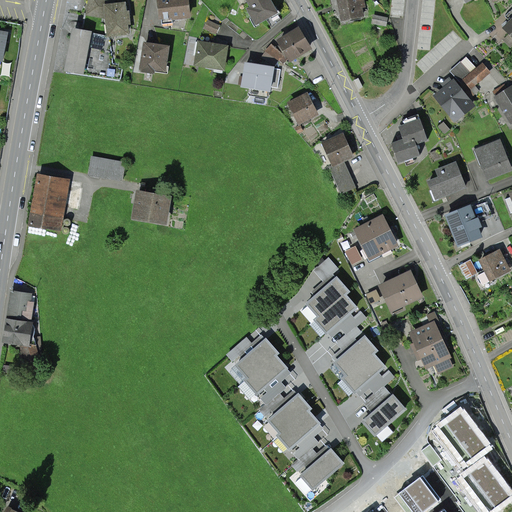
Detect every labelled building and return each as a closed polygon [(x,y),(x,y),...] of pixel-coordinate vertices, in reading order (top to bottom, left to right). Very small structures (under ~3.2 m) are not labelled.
[(113,0),(88,0),(85,15),(105,19),(107,38),(129,35),(128,25),(131,25),(129,11),(126,11),(126,2),(113,3),(113,0)] [(188,0),(157,0),(160,20),(190,17),(188,0)] [(245,0),(249,7),(246,9),(255,25),(278,13),(270,0),(245,0)] [(364,0),(336,0),(341,22),(365,17),(363,8),(366,8),(364,0)] [(388,18),(373,15),(372,24),(386,26),(388,18)] [(511,17),(502,28),(511,38),(511,17)] [(298,27),(276,40),(289,62),(311,49),(298,27)] [(93,33),(73,30),(65,73),(85,77),(93,33)] [(228,46),(197,40),(193,66),(224,71),(228,46)] [(170,46),(143,42),(139,72),(154,74),(155,71),(166,73),(170,46)] [(468,58),(451,74),(469,93),(486,77),(468,58)] [(275,67),(245,62),(241,87),(270,92),(271,87),(277,88),(280,70),(274,69),(275,67)] [(450,84),(431,100),(452,125),(471,108),(450,84)] [(511,85),(493,97),(510,125),(511,123),(511,85)] [(308,93),(288,102),(298,125),(318,115),(308,93)] [(403,139),(391,143),(398,163),(420,156),(416,144),(427,141),(418,115),(403,120),(405,124),(399,127),(402,136),(403,139)] [(343,133),(321,142),(332,166),(332,167),(344,162),(354,158),(343,133)] [(511,168),(500,139),(474,149),(486,181),(511,171),(511,168)] [(126,162),(91,156),(87,177),(123,183),(126,162)] [(332,166),(328,167),(341,194),(356,188),(344,162),(332,167),(332,166)] [(437,177),(427,181),(435,201),(466,188),(456,162),(435,170),(437,177)] [(70,179),(37,174),(28,226),(61,232),(70,179)] [(172,197),(136,190),(131,219),(167,225),(172,197)] [(470,205),(444,215),(457,248),(483,238),(470,205)] [(387,220),(358,233),(371,260),(399,247),(387,220)] [(356,248),(345,253),(352,268),(363,263),(356,248)] [(500,249),(478,260),(489,282),(511,271),(500,249)] [(349,288),(337,275),(308,301),(321,316),(317,319),(329,333),(357,308),(343,293),(349,288)] [(415,277),(383,290),(394,314),(425,301),(415,277)] [(35,293),(11,291),(8,317),(32,320),(35,293)] [(32,320),(8,317),(6,338),(29,341),(32,320)] [(436,323),(412,334),(429,372),(453,361),(436,323)] [(379,349),(366,333),(334,360),(346,373),(342,376),(355,391),(386,364),(376,352),(379,349)] [(281,351),(268,336),(236,362),(247,375),(244,377),(258,394),(290,368),(278,354),(281,351)] [(36,346),(22,350),(26,366),(40,362),(36,346)] [(314,407),(299,391),(267,419),(278,431),(276,433),(290,449),(321,421),(311,409),(314,407)] [(408,408),(394,392),(362,419),(376,435),(408,408)] [(464,411),(435,432),(443,444),(473,422),(470,419),(464,411)] [(479,431),(473,422),(443,444),(452,456),(482,434),(479,431)] [(484,438),(482,434),(452,456),(461,467),(490,446),(484,438)] [(332,447),(301,473),(314,488),(345,462),(332,447)] [(487,460),(458,482),(467,493),(496,471),(494,468),(487,460)] [(503,480),(496,471),(467,493),(476,505),(505,484),(503,480)] [(423,475),(394,497),(403,509),(432,487),(429,484),(423,475)] [(511,492),(508,487),(505,484),(476,505),(480,511),(490,511),(511,496),(511,492)] [(434,490),(432,487),(403,509),(404,511),(423,511),(441,499),(434,490)]
